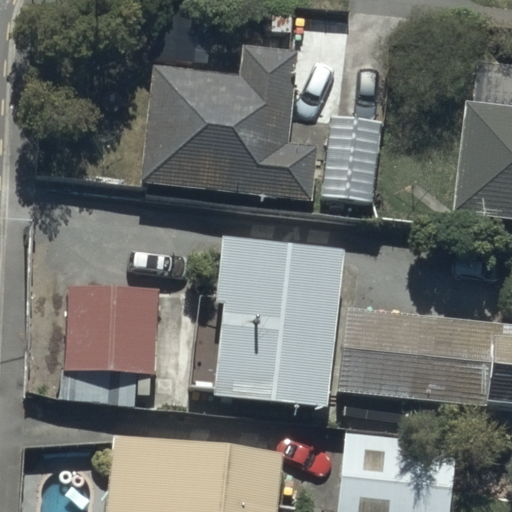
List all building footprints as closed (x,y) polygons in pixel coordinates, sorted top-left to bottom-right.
[(243,66),(156,58),(144,177),(315,193),(315,189),(373,194),(380,120),(327,115),(324,144),(287,141),(296,43),(245,38),(243,66)] [(511,100),(466,96),(454,205),(511,211),(511,100)] [(491,393),(499,320),(342,306),(348,241),(224,230),(218,297),(228,298),(220,393),(331,403),(333,386),(490,400),(491,393)] [(162,296),(67,292),(64,373),(159,377),(162,296)] [(511,344),(509,344),(500,344),(492,411),(511,413),(511,344)] [(278,511),(284,442),(115,428),(107,511),(278,511)] [(451,511),(457,440),(344,430),(337,511),(451,511)]
